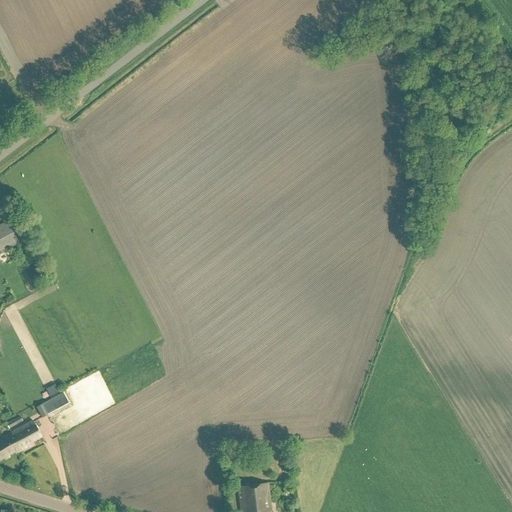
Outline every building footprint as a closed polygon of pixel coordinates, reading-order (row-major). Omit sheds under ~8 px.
[(0,252),(19,243),(8,221),(0,225),(0,252)] [(44,265),(35,269),(39,278),(48,274),(44,265)] [(54,384),(46,389),(49,395),(58,391),(54,384)] [(64,392),(53,398),(59,409),(69,403),(64,392)] [(36,407),(42,418),(48,414),(42,404),(36,407)] [(14,419),(6,424),(9,429),(16,424),(14,419)] [(12,432),(21,449),(29,445),(28,443),(42,435),(34,420),(12,432)] [(21,449),(12,432),(0,438),(0,458),(3,457),(4,459),(10,455),(9,452),(14,449),(16,452),(21,449)] [(270,511),(267,482),(239,486),(241,511),(270,511)]
